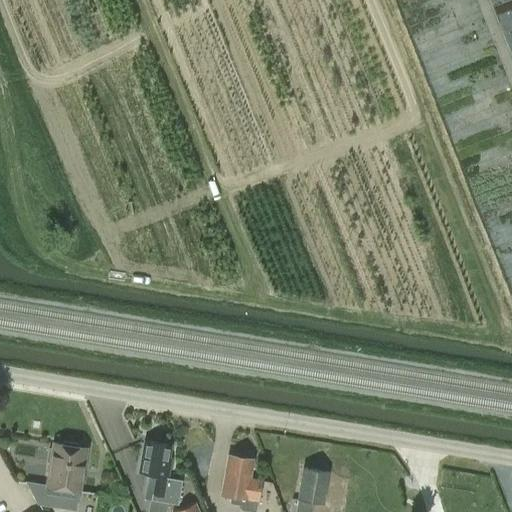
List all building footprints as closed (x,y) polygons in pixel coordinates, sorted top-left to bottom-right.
[(46,483),(28,480),(41,504),(75,510),(78,491),(86,447),(76,446),(76,442),(63,440),(61,443),(53,442),(52,447),(48,448),(47,461),(50,463),(46,483)] [(156,474),(152,493),(148,511),(156,511),(165,511),(167,502),(178,504),(182,480),(167,477),(171,458),(168,458),(171,445),(145,440),(139,471),(156,474)] [(261,481),(250,479),(253,459),(228,455),(221,494),(257,501),(261,481)] [(311,511),(314,501),(323,502),(328,472),(303,467),(297,499),(293,498),(290,511),(311,511)] [(199,511),(195,502),(171,511),(170,511),(199,511)]
